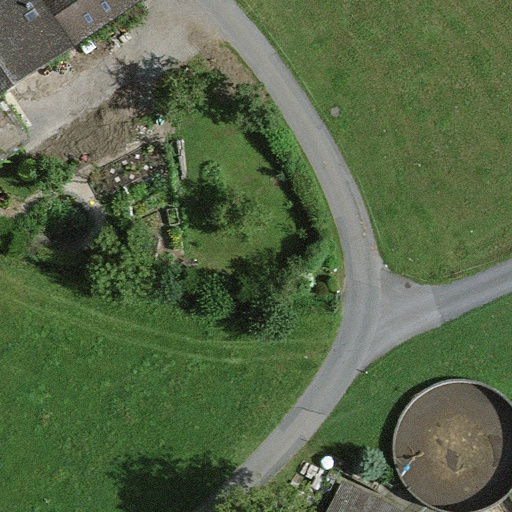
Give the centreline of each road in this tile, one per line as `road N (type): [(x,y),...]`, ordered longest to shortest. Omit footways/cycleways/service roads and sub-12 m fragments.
road 1 (residential): [(206,0),(272,69),(326,159),(355,231),(362,288),(334,378),(280,449),(216,511)]
road 2 (track): [(359,317),(427,309),(511,275)]
